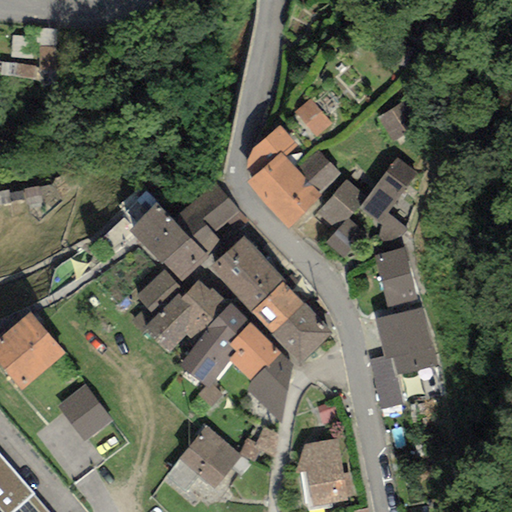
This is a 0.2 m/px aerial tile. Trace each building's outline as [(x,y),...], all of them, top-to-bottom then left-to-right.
[(56,31),(24,27),(24,37),(11,36),(10,63),(1,62),(0,70),(0,74),(39,80),(38,67),(56,68),(56,31)] [(322,120),(300,95),(282,108),(305,131),(322,120)] [(402,101),(375,119),(390,141),(417,123),(402,101)] [(297,146),(279,126),(251,150),(247,160),(245,169),(252,178),(280,152),(284,157),(297,146)] [(246,182),(289,230),(321,197),(319,194),(340,175),(317,152),(297,170),(284,157),(280,152),(252,178),(246,182)] [(416,172),(397,158),(359,209),(378,223),(386,213),(416,172)] [(39,170),(3,176),(9,204),(43,196),(39,170)] [(365,197),(346,180),(318,213),(337,230),(365,197)] [(189,239),(206,256),(219,242),(213,235),(226,224),(232,232),(245,219),(215,184),(172,220),(189,239)] [(127,230),(160,266),(163,263),(182,282),(206,256),(189,239),(172,220),(156,203),(127,230)] [(405,230),(386,213),(378,223),(381,225),(378,236),(385,241),(401,236),(405,230)] [(243,235),(209,269),(249,313),(284,281),(243,235)] [(402,249),(374,256),(388,307),(415,300),(402,249)] [(164,271),(136,296),(151,312),(178,286),(164,271)] [(180,298),(186,335),(190,339),(212,320),(216,306),(222,298),(211,289),(208,290),(198,281),(180,298)] [(304,303),(284,281),(249,313),(271,333),(304,303)] [(168,354),(186,335),(180,298),(177,294),(142,329),(168,354)] [(304,303),(271,333),(298,366),(330,334),(304,303)] [(229,345),(250,322),(230,304),(207,329),(178,365),(205,387),(198,395),(210,407),(220,396),(211,386),(230,361),(228,359),(235,351),(229,345)] [(420,309),(374,320),(383,356),(384,360),(390,358),(394,375),(434,365),(420,309)] [(64,353),(30,313),(0,337),(0,366),(21,390),(64,353)] [(251,383),(282,353),(250,322),(229,345),(235,351),(228,359),(230,361),(251,383)] [(292,366),(282,353),(251,383),(245,389),(280,423),(292,366)] [(402,403),(394,375),(390,358),(384,360),(383,356),(367,360),(381,409),(402,403)] [(111,420),(85,385),(56,406),(83,442),(111,420)] [(242,456),(206,426),(178,459),(214,489),(242,456)] [(247,444),(245,456),(275,461),(280,434),(264,431),(262,446),(247,444)] [(304,446),(294,474),(304,473),(312,506),(347,501),(338,440),(304,446)] [(0,485),(15,473),(0,456),(0,485)] [(15,473),(0,485),(0,511),(13,511),(33,495),(15,473)] [(48,511),(33,495),(13,511),(48,511)]
